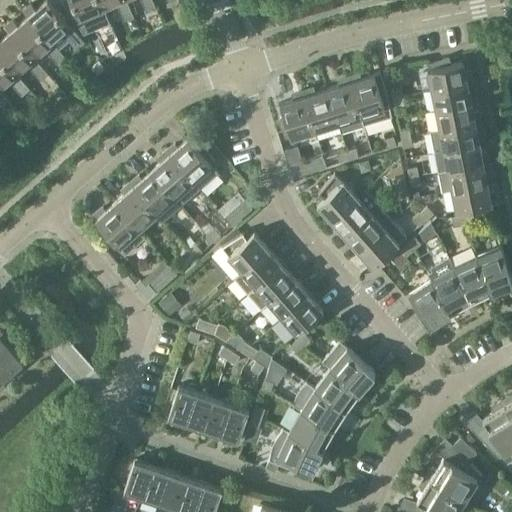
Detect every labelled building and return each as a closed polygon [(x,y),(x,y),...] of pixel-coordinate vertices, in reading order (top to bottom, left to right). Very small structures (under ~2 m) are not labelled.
[(23,9),(28,15),(28,14),(52,41),(62,32),(76,47),(84,40),(70,25),(71,25),(49,0),(44,0),(36,8),(31,2),(23,9)] [(100,0),(72,0),(80,17),(94,11),(102,29),(112,25),(104,7),(103,7),(100,0)] [(100,0),(103,7),(104,7),(116,1),(124,20),(134,15),(126,0),(100,0)] [(141,0),(146,10),(156,6),(153,0),(141,0)] [(5,25),(10,31),(10,30),(34,57),(44,48),(58,63),(66,56),(52,41),(28,14),(28,15),(18,24),(13,18),(5,25)] [(0,54),(16,73),(26,64),(40,79),(48,72),(34,57),(10,30),(10,31),(0,39),(0,54)] [(0,86),(8,80),(22,95),(30,88),(16,73),(0,54),(0,86)] [(428,68),(432,89),(467,81),(467,78),(471,77),(469,70),(465,71),(463,60),(449,63),(448,58),(443,58),(443,59),(429,62),(430,67),(428,68)] [(354,79),(350,80),(364,124),(392,115),(387,89),(382,70),(361,77),(360,73),(352,75),(354,79)] [(339,84),(327,87),(338,122),(341,131),(364,124),(350,80),(347,81),(346,77),(338,80),(339,84)] [(432,89),(436,109),(471,102),(470,92),(473,92),(472,84),(468,85),(467,81),(432,89)] [(391,87),(393,97),(402,95),(401,85),(391,87)] [(308,93),(304,94),(315,129),(338,122),(327,87),(315,91),(314,87),(306,90),(308,93)] [(0,106),(4,111),(12,104),(0,90),(0,106)] [(315,129),(304,94),(301,95),(300,92),(292,94),(294,98),(280,102),(284,115),(279,119),(282,124),(285,136),(290,134),(291,136),(315,129)] [(402,95),(393,97),(395,106),(404,104),(402,95)] [(436,109),(440,129),(475,122),(475,118),(479,117),(477,110),(473,111),(471,102),(436,109)] [(430,131),(434,151),(479,142),(478,133),(481,132),(480,124),(476,125),(475,122),(440,129),(430,131)] [(399,127),(401,137),(411,134),(409,125),(399,127)] [(411,134),(401,137),(403,146),(413,144),(411,134)] [(384,137),(387,147),(396,144),(394,135),(384,137)] [(172,151),(169,154),(199,188),(217,173),(209,163),(213,160),(205,151),(203,145),(197,147),(188,137),(177,146),(175,143),(169,148),(172,151)] [(434,151),(438,171),(483,162),(483,158),(487,157),(485,150),(481,151),(479,142),(434,151)] [(356,146),(346,149),(349,158),(358,155),(356,146)] [(349,158),(346,149),(337,152),(340,161),(349,158)] [(161,161),(151,169),(181,204),(199,188),(169,154),(166,156),(164,153),(158,158),(161,161)] [(296,162),(300,174),(326,166),(323,154),(296,162)] [(452,189),(487,182),(486,173),(489,172),(488,164),(484,165),(483,162),(438,171),(442,191),(452,189)] [(407,167),(410,176),(419,174),(417,165),(407,167)] [(133,185),(157,212),(163,220),(181,204),(151,169),(141,178),(139,175),(133,180),(136,183),(133,185)] [(317,203),(331,219),(357,196),(343,179),(342,181),(335,173),(335,172),(318,192),(319,192),(323,196),(317,203)] [(419,174),(410,176),(412,186),(421,184),(419,174)] [(395,178),(397,187),(406,185),(404,176),(395,178)] [(487,182),(452,189),(456,210),(493,203),(493,198),(495,197),(493,190),(489,191),(487,182)] [(125,193),(115,201),(139,228),(157,212),(133,185),(130,188),(128,185),(122,190),(125,193)] [(406,185),(397,187),(399,197),(408,195),(406,185)] [(331,219),(344,234),(371,211),(379,204),(366,189),(358,196),(357,196),(331,219)] [(224,216),(231,225),(252,206),(245,197),(224,216)] [(139,228),(115,201),(105,209),(103,206),(97,211),(98,213),(95,216),(105,228),(101,234),(107,237),(115,246),(118,243),(120,245),(127,252),(145,236),(139,228)] [(427,204),(420,211),(427,218),(434,212),(427,204)] [(344,234),(358,250),(385,226),(371,211),(344,234)] [(427,218),(420,211),(413,217),(420,225),(427,218)] [(471,212),(461,214),(463,223),(472,222),(471,212)] [(463,223),(461,214),(452,216),(454,225),(463,223)] [(385,226),(358,250),(372,266),(399,242),(385,226)] [(207,233),(214,240),(221,234),(214,227),(207,233)] [(227,254),(241,270),(242,270),(268,247),(254,230),(247,236),(243,232),(244,231),(243,230),(221,244),(222,245),(228,253),(227,254)] [(415,235),(408,241),(414,249),(421,259),(424,263),(433,257),(429,250),(426,252),(421,243),(422,242),(415,235)] [(414,249),(408,241),(400,248),(407,255),(405,257),(408,262),(410,261),(411,263),(419,259),(414,251),(409,253),(414,249)] [(197,243),(189,249),(195,256),(202,250),(197,243)] [(511,275),(501,245),(476,254),(491,289),(511,281),(511,275)] [(234,276),(248,292),(282,262),(268,247),(242,270),(241,270),(234,276)] [(195,256),(189,249),(182,256),(188,263),(195,256)] [(476,254),(453,265),(471,299),(491,289),(476,254)] [(268,301),(269,301),(295,277),(282,262),(248,292),(261,307),(268,301)] [(148,282),(146,284),(140,278),(135,283),(148,298),(177,272),(169,263),(148,282)] [(453,265),(431,277),(451,310),(471,299),(453,265)] [(269,301),(282,317),(309,293),(295,277),(269,301)] [(451,310),(431,277),(409,292),(430,323),(451,310)] [(309,293),(282,317),(296,333),(323,309),(309,293)] [(196,326),(205,329),(208,320),(199,317),(196,326)] [(208,320),(205,329),(214,332),(217,323),(208,320)] [(0,380),(1,382),(23,362),(0,335),(0,332),(3,330),(0,326),(0,380)] [(191,329),(188,338),(197,341),(200,332),(191,329)] [(305,331),(297,338),(304,345),(311,339),(305,331)] [(304,345),(297,338),(290,344),(297,352),(304,345)] [(238,347),(245,352),(250,344),(243,339),(238,347)] [(330,366),(360,390),(375,371),(340,339),(322,360),(330,366)] [(219,352),(227,357),(232,350),(224,344),(219,352)] [(250,344),(245,352),(253,357),(258,350),(250,344)] [(232,350),(227,357),(235,363),(240,355),(232,350)] [(256,359),(251,367),(259,372),(264,364),(256,359)] [(315,386),(346,408),(360,390),(330,366),(315,386)] [(265,378),(261,387),(271,390),(274,381),(265,378)] [(301,408),(334,427),(346,408),(315,386),(308,381),(303,384),(300,387),(296,394),(294,398),(293,404),(301,408)] [(168,416),(186,422),(197,390),(178,384),(168,416)] [(186,422),(203,428),(213,396),(197,390),(186,422)] [(506,401),(503,402),(511,416),(511,395),(505,399),(506,401)] [(203,428),(221,434),(232,402),(213,396),(203,428)] [(232,402),(221,434),(238,440),(249,408),(232,402)] [(511,446),(511,416),(503,402),(500,404),(499,402),(493,406),(495,410),(483,417),(486,423),(477,433),(500,456),(509,450),(508,449),(511,446)] [(256,404),(253,414),(262,417),(265,407),(256,404)] [(289,430),(323,447),(334,427),(301,408),(289,430)] [(262,417),(253,414),(250,423),(259,426),(262,417)] [(323,447),(289,430),(282,426),(279,431),(280,431),(278,433),(276,435),(275,438),(274,440),(273,443),(272,445),(271,448),(271,451),(271,454),(270,453),(269,459),(299,471),(302,464),(313,469),(323,447)] [(482,474),(460,452),(469,443),(460,435),(452,443),(459,450),(449,460),(443,456),(436,468),(432,466),(428,472),(430,474),(428,477),(464,499),(475,482),(476,483),(482,474)] [(124,490),(142,496),(153,464),(135,458),(124,490)] [(142,496),(159,502),(170,470),(153,464),(142,496)] [(159,502),(176,507),(187,476),(170,470),(159,502)] [(176,507),(189,511),(193,511),(204,481),(187,476),(176,507)] [(455,511),(464,499),(428,477),(426,480),(425,479),(421,485),(424,487),(417,499),(422,503),(419,511),(455,511)] [(204,481),(193,511),(213,511),(222,488),(204,481)] [(262,502),(259,511),(298,511),(299,511),(262,502)]
